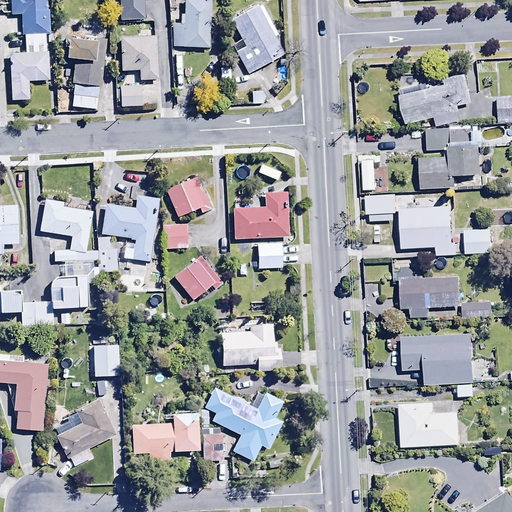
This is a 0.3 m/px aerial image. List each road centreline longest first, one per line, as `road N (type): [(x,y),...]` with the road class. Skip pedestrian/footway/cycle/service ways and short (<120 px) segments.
road 1 (tertiary): [(341,491),(322,124)]
road 2 (residential): [(0,140),(322,124)]
road 3 (residential): [(34,509),(341,491)]
road 4 (residential): [(318,36),(511,25)]
